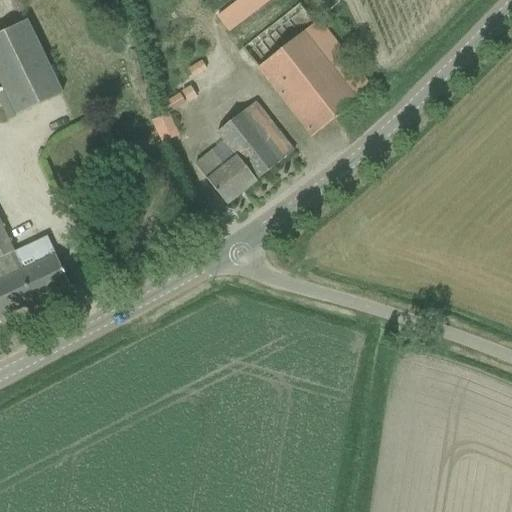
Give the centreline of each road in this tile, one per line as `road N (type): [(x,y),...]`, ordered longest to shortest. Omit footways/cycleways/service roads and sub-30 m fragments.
road 1 (tertiary): [(232,247),(346,166),(511,4)]
road 2 (unclassified): [(511,359),(254,273),(232,247)]
road 3 (tertiary): [(0,375),(232,247)]
